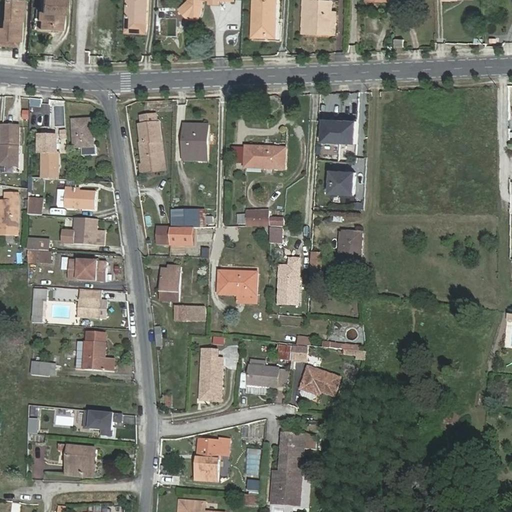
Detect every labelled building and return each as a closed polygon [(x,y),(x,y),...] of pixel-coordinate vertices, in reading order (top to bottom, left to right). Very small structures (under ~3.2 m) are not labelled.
[(0,28),(0,39),(7,40),(6,46),(18,46),(18,41),(20,41),(22,0),(14,0),(13,0),(4,0),(3,21),(3,29),(0,28)] [(64,0),(42,0),(42,29),(63,30),(64,0)] [(148,0),(129,0),(128,32),(147,33),(148,0)] [(273,35),(274,20),(277,20),(277,0),(255,0),(254,34),(273,35)] [(304,0),(304,32),(332,33),(333,2),(322,1),(322,0),(304,0)] [(163,142),(161,123),(158,124),(157,115),(142,117),(143,125),(141,126),(143,144),(142,144),(145,166),(163,163),(161,142),(163,142)] [(359,119),(342,118),(341,142),(358,143),(359,119)] [(74,120),(75,148),(83,147),(83,156),(97,155),(96,146),(95,146),(93,119),(74,120)] [(342,120),(325,119),(324,142),(341,142),(342,120)] [(209,126),(186,126),(185,160),(208,160),(209,126)] [(20,127),(4,127),(3,147),(2,147),(2,166),(20,166),(20,127)] [(43,179),(60,180),(60,155),(59,155),(59,139),(50,139),(50,142),(41,142),(41,154),(44,154),(43,179)] [(248,147),(247,168),(287,169),(288,149),(248,147)] [(357,172),(332,171),(331,194),(356,195),(357,172)] [(98,192),(81,191),(82,182),(68,182),(67,199),(60,198),(59,208),(97,210),(98,192)] [(0,236),(20,236),(21,200),(8,200),(0,200),(0,236)] [(41,203),(29,202),(29,216),(41,217),(41,203)] [(208,228),(207,210),(186,211),(186,228),(194,228),(195,228),(208,228)] [(174,228),(186,228),(186,211),(173,211),(174,228)] [(248,226),(272,226),(285,226),(285,218),(271,218),(271,211),(248,212),(248,216),(239,216),(239,224),(248,224),(248,226)] [(98,245),(100,220),(76,219),(76,231),(66,230),(65,243),(98,245)] [(172,228),(160,227),(159,244),(172,245),(172,228)] [(172,245),(194,245),(195,228),(194,228),(186,228),(174,228),(172,228),(172,245)] [(272,244),(284,244),(284,229),(272,228),(272,244)] [(343,232),(341,269),(362,270),(364,233),(343,232)] [(49,244),(30,243),(30,252),(41,253),(48,253),(49,244)] [(40,265),(41,253),(30,252),(30,264),(40,265)] [(48,253),(41,253),(40,265),(53,265),(53,253),(48,253)] [(324,278),(325,254),(313,254),(312,278),(324,278)] [(71,260),(70,280),(108,282),(109,262),(71,260)] [(164,269),(163,290),(163,303),(180,304),(182,267),(174,266),(174,270),(164,269)] [(240,295),(258,296),(259,274),(221,272),(221,294),(240,295)] [(301,278),(280,277),(280,304),(300,305),(301,278)] [(49,290),(36,290),(35,316),(44,316),(44,300),(48,301),(49,290)] [(101,301),(82,300),(80,317),(100,318),(101,301)] [(176,321),(206,321),(207,308),(176,307),(176,321)] [(297,317),(308,318),(308,310),(298,309),(297,317)] [(156,327),(158,347),(164,346),(162,327),(156,327)] [(78,369),(116,371),(117,359),(107,358),(108,344),(79,342),(78,369)] [(279,346),(278,359),(293,360),(295,347),(279,346)] [(309,347),(295,346),(295,347),(293,360),(308,361),(309,347)] [(323,352),(323,367),(339,368),(340,353),(323,352)] [(205,385),(204,400),(222,400),(225,358),(220,358),(204,357),(203,382),(205,385)] [(273,388),(278,388),(278,387),(280,369),(267,368),(268,361),(252,360),(250,385),(273,388)] [(33,362),(33,375),(56,377),(57,364),(33,362)] [(310,367),(302,389),(320,395),(321,391),(336,396),(342,378),(310,367)] [(287,388),(289,370),(280,369),(278,387),(287,388)] [(249,394),(272,396),(273,388),(250,385),(249,394)] [(124,414),(87,411),(86,429),(103,430),(103,435),(113,436),(115,422),(123,422),(124,414)] [(29,433),(38,434),(38,420),(30,420),(29,433)] [(308,434),(285,433),(283,463),(288,469),(286,471),(276,471),(274,499),(300,501),(304,448),(307,449),(308,434)] [(318,435),(308,434),(307,449),(317,449),(318,435)] [(222,442),(202,440),(201,458),(199,458),(198,481),(219,482),(221,455),(230,456),(231,440),(222,440),(222,442)] [(91,477),(93,457),(98,458),(98,450),(72,447),(69,475),(91,477)] [(483,454),(483,463),(491,463),(492,455),(483,454)] [(249,482),(249,492),(261,492),(261,482),(249,482)] [(262,496),(245,495),(244,503),(261,504),(262,496)] [(207,502),(181,500),(179,511),(207,511),(206,511),(207,502)]
